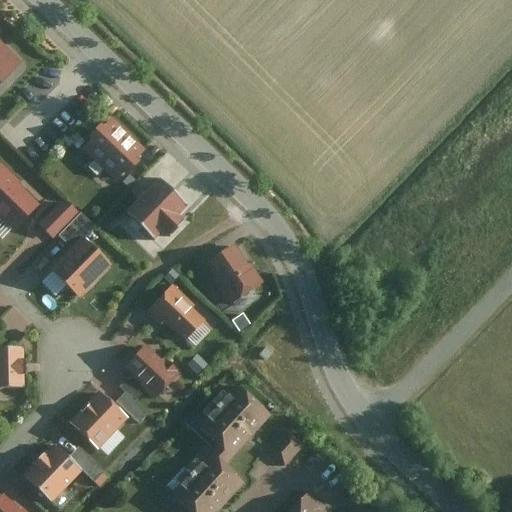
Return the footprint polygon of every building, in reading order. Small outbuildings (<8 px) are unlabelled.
[(145,154),(109,118),(78,149),(114,186),(145,154)] [(40,207),(0,164),(0,223),(10,235),(40,207)] [(188,211),(153,179),(120,216),(156,248),(188,211)] [(73,217),(60,203),(32,229),(45,243),(73,217)] [(94,229),(81,217),(58,240),(70,253),(94,229)] [(74,302),(108,267),(83,244),(50,279),(74,302)] [(258,289),(233,246),(200,265),(225,308),(258,289)] [(206,323),(171,288),(149,310),(183,345),(206,323)] [(175,378),(143,348),(123,370),(155,400),(175,378)] [(23,352),(0,351),(0,389),(23,390),(23,352)] [(142,397),(124,381),(118,389),(135,405),(142,397)] [(215,511),(241,484),(223,468),(230,460),(231,460),(269,418),(233,385),(195,428),(216,447),(209,455),(204,450),(165,493),(186,511),(215,511)] [(124,425),(94,396),(66,425),(96,454),(124,425)] [(122,397),(113,405),(135,427),(143,418),(122,397)] [(288,431),(265,451),(282,471),(305,451),(288,431)] [(53,449),(21,478),(48,506),(80,477),(53,449)] [(101,472),(78,449),(68,460),(91,483),(101,472)] [(21,511),(5,492),(0,496),(0,511),(21,511)] [(323,511),(306,495),(289,511),(323,511)]
